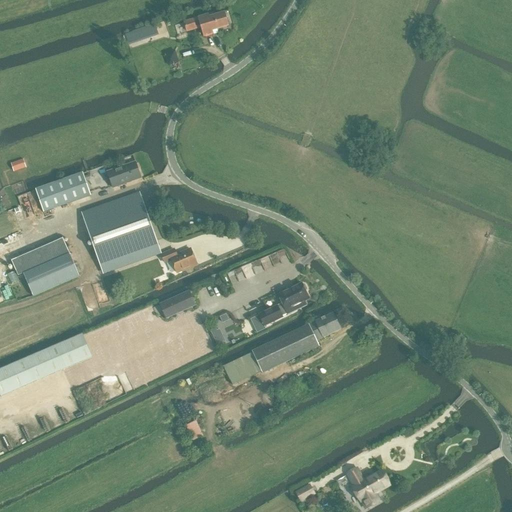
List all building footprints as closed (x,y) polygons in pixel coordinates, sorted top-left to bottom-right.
[(229,26),(225,13),(209,18),(209,15),(185,22),(188,31),(202,27),(205,36),(213,33),(212,31),(229,26)] [(135,41),(158,34),(155,24),(132,31),(135,41)] [(169,65),(178,63),(175,51),(165,54),(169,65)] [(136,163),(108,172),(113,188),(141,178),(136,163)] [(83,174),(36,190),(44,213),(91,196),(83,174)] [(83,214),(86,223),(102,268),(104,274),(147,259),(154,257),(158,251),(158,248),(159,248),(139,194),(83,214)] [(79,276),(63,238),(11,260),(18,275),(23,273),(33,296),(79,276)] [(197,264),(190,249),(176,255),(174,250),(161,255),(164,263),(171,260),(176,273),(197,264)] [(252,319),(259,334),(266,330),(264,327),(282,318),(282,317),(287,314),(288,316),(306,306),(304,302),(309,299),(305,292),(306,291),(307,289),(305,285),(303,285),(302,285),(301,284),(278,296),(283,306),(278,309),(277,307),(252,319)] [(166,319),(195,305),(189,292),(159,305),(166,319)] [(341,330),(333,313),(321,319),(319,316),(319,315),(310,320),(312,323),(252,352),(252,353),(223,367),(224,367),(232,385),(261,372),(262,374),(319,347),(316,341),(341,330)] [(228,320),(225,314),(219,317),(222,323),(228,320)] [(83,335),(0,370),(0,395),(1,397),(93,357),(83,335)] [(364,481),(357,469),(347,475),(354,487),(352,488),(365,510),(381,501),(377,492),(389,485),(381,471),(364,481)] [(301,502),(315,494),(310,485),(296,493),(301,502)]
